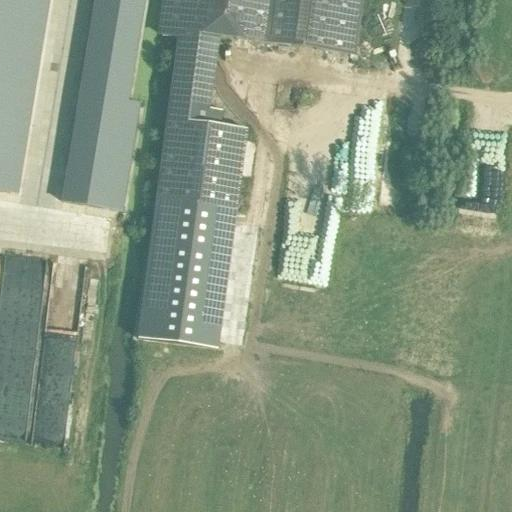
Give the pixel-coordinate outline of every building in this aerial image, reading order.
[(0,0),(0,192),(10,194),(41,0),(0,0)] [(143,0),(94,0),(62,201),(121,211),(138,105),(126,103),(143,0)] [(166,0),(162,36),(178,39),(177,41),(214,46),(215,36),(248,41),(258,42),(355,56),(362,0),(166,0)] [(202,125),(167,120),(156,202),(236,212),(247,130),(219,127),(221,111),(208,110),(204,109),(202,125)] [(413,164),(303,150),(288,272),(271,405),(380,419),(402,243),(413,164)] [(469,188),(499,187),(499,167),(469,168),(469,188)]
